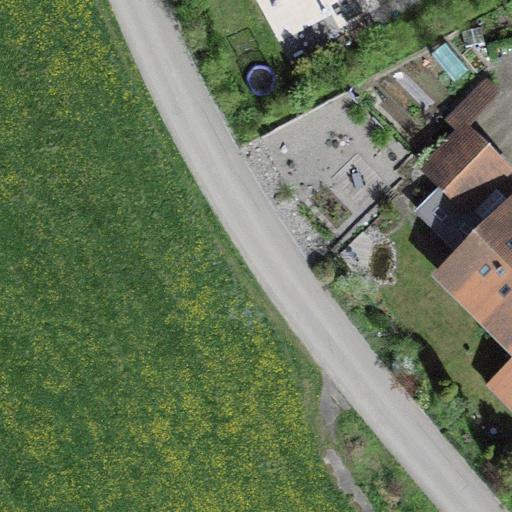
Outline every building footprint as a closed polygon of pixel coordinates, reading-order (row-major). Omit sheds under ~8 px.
[(371,0),(380,17),(411,0),(371,0)] [(429,186),(450,205),(490,161),(469,142),(429,186)] [(510,179),(490,161),(450,205),(470,223),(510,179)] [(511,317),(511,204),(428,283),(485,343),(511,317)] [(511,317),(485,343),(511,370),(511,317)]
